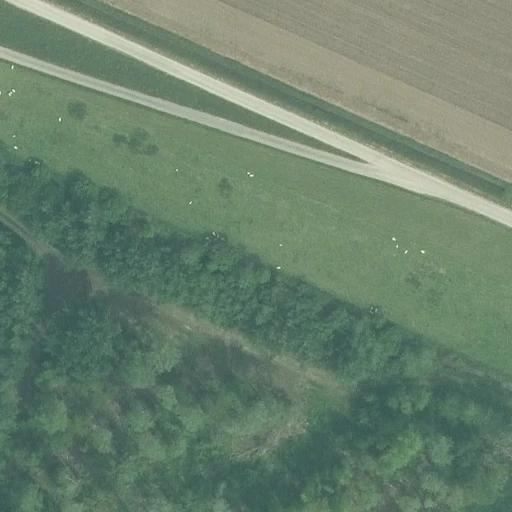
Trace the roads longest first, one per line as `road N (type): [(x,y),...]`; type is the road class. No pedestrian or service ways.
road 1 (track): [(43,250),(344,383),(440,380),(511,406)]
road 2 (unclassified): [(425,181),(16,0)]
road 3 (unclassified): [(425,181),(348,165),(0,51)]
road 4 (track): [(43,250),(15,511)]
